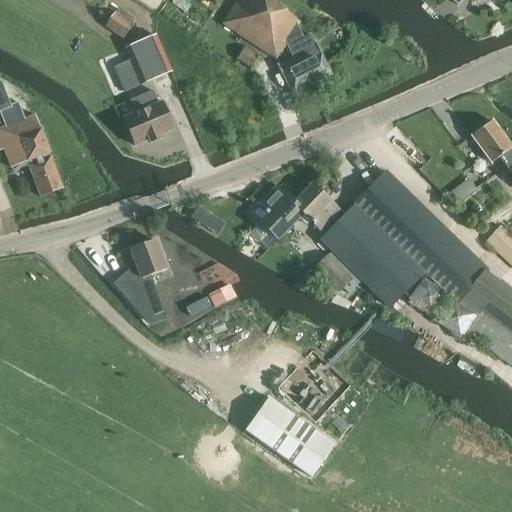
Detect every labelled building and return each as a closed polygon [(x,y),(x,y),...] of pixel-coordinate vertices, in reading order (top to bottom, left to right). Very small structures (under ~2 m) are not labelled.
[(299,55),(314,84),(331,75),(316,46),(317,46),(311,34),(310,32),(302,36),(298,26),(300,22),(266,0),(239,0),(223,25),(275,60),(286,43),(293,58),(299,55)] [(124,39),(133,25),(116,13),(107,27),(124,39)] [(125,93),(171,73),(155,36),(125,48),(130,60),(113,68),(125,93)] [(245,48),(237,60),(250,68),(258,56),(245,48)] [(277,65),(292,95),(314,84),(299,55),(293,58),(277,65)] [(0,107),(9,104),(2,86),(0,86),(0,107)] [(149,141),(151,144),(162,140),(160,137),(174,131),(163,103),(159,105),(154,92),(131,101),(137,114),(124,120),(136,147),(149,141)] [(11,169),(27,163),(40,197),(63,189),(49,154),(50,154),(35,116),(0,129),(0,151),(4,150),(11,169)] [(492,164),(501,157),(507,165),(511,161),(511,148),(492,122),(472,137),(492,164)] [(366,194),(319,240),(332,252),(361,281),(391,309),(424,274),(455,296),(479,314),(467,333),(511,366),(511,290),(485,270),(455,247),(387,179),(369,197),(366,194)] [(303,214),(320,230),(338,211),(313,186),(295,204),(295,205),(303,213),(303,214)] [(295,205),(295,204),(278,188),(252,214),(278,239),(303,214),(303,213),(295,205)] [(216,234),(223,223),(198,207),(191,218),(216,234)] [(511,266),(511,238),(500,228),(486,243),(511,266)] [(144,279),(166,271),(156,242),(131,251),(140,276),(128,280),(126,278),(117,286),(150,324),(164,319),(157,299),(152,301),(144,279)] [(332,252),(316,269),(339,292),(343,288),(349,294),(361,281),(332,252)] [(424,277),(408,302),(435,320),(451,295),(424,277)] [(228,288),(209,299),(215,310),(234,299),(228,288)] [(455,296),(438,323),(463,340),(467,333),(479,314),(455,296)] [(312,477),(335,445),(269,398),(246,430),(312,477)]
